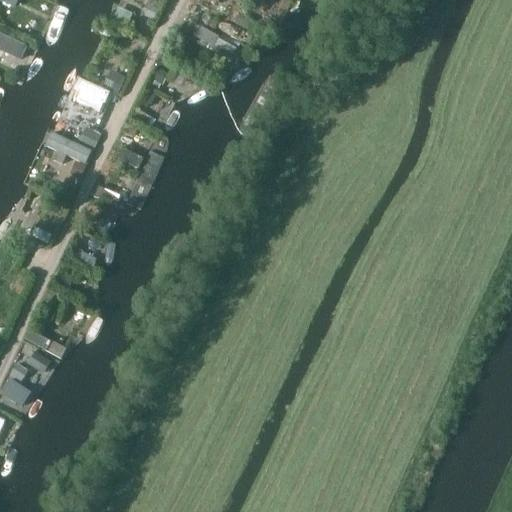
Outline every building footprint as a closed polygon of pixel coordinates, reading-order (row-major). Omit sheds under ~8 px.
[(0,0),(0,2),(14,9),(18,0),(0,0)] [(160,0),(155,0),(152,6),(160,10),(164,2),(160,0)] [(160,12),(152,7),(146,17),(155,22),(160,12)] [(125,31),(133,15),(118,9),(111,24),(125,31)] [(246,29),(250,19),(241,15),(237,25),(246,29)] [(213,48),(219,38),(191,22),(185,32),(213,48)] [(0,52),(4,54),(11,39),(0,34),(0,52)] [(226,44),(221,52),(232,58),(236,50),(226,44)] [(158,89),(165,75),(154,70),(148,84),(158,89)] [(119,75),(110,92),(118,96),(126,78),(119,75)] [(80,79),(75,91),(76,91),(105,104),(110,93),(82,80),(80,79)] [(138,103),(146,107),(154,93),(145,89),(138,103)] [(123,133),(133,137),(138,126),(127,122),(123,133)] [(45,146),(47,147),(56,151),(52,160),(62,165),(66,156),(86,165),(92,152),(53,134),(51,133),(45,146)] [(85,143),(95,148),(100,138),(90,133),(85,143)] [(169,142),(160,137),(146,167),(156,172),(169,142)] [(123,149),(116,161),(136,171),(137,172),(144,160),(142,159),(123,149)] [(81,178),(81,177),(85,168),(86,167),(77,163),(77,164),(72,174),(81,178)] [(121,198),(101,188),(96,199),(117,208),(121,198)] [(65,210),(67,205),(58,200),(56,205),(50,217),(48,220),(58,224),(59,222),(65,210)] [(82,252),(71,248),(67,257),(77,262),(82,252)] [(64,278),(57,274),(53,283),(60,286),(64,278)] [(53,315),(44,310),(40,318),(49,322),(53,315)] [(32,334),(28,331),(23,340),(40,350),(41,349),(45,340),(32,334)] [(51,363),(34,352),(28,363),(45,373),(51,363)] [(23,371),(17,367),(11,376),(18,380),(23,371)] [(21,405),(29,391),(8,379),(0,393),(21,405)]
